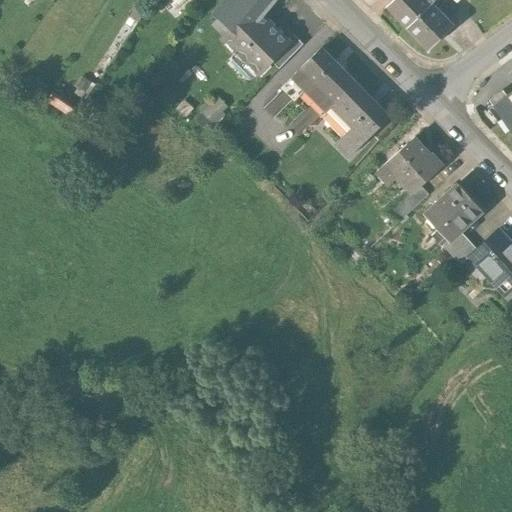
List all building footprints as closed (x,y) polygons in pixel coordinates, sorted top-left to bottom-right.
[(226,0),(215,13),(231,27),(221,37),(256,72),(269,59),(287,42),(260,14),(272,0),(226,0)] [(396,0),(388,8),(407,28),(432,4),(433,2),(431,0),(396,0)] [(453,26),(432,4),(407,28),(429,50),(453,26)] [(133,6),(127,16),(132,20),(139,10),(133,6)] [(293,35),(287,42),(269,59),(279,68),(302,45),(293,35)] [(98,44),(78,74),(87,79),(107,49),(98,44)] [(324,112),(330,106),(354,83),(321,49),(291,78),(324,112)] [(387,118),(354,83),(330,106),(352,129),(335,145),(346,157),(387,118)] [(511,90),(490,106),(507,129),(511,127),(511,128),(511,90)] [(219,99),(202,114),(210,123),(227,109),(219,99)] [(416,137),(377,171),(388,184),(396,177),(407,189),(410,193),(419,185),(443,164),(433,153),(431,154),(416,137)] [(459,183),(426,213),(451,240),(459,232),(483,210),(459,183)] [(429,195),(419,185),(410,193),(407,189),(383,210),(395,225),(429,195)] [(476,250),(467,258),(503,296),(511,287),(511,241),(511,243),(499,229),(476,250)] [(476,250),(459,232),(451,240),(444,246),(460,264),(467,258),(476,250)] [(0,462),(23,435),(6,421),(0,428),(0,462)]
